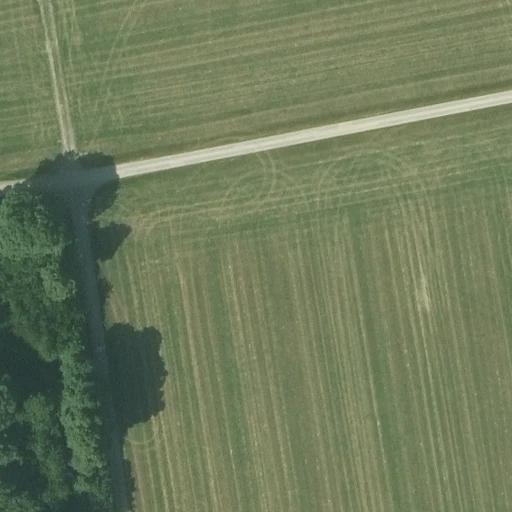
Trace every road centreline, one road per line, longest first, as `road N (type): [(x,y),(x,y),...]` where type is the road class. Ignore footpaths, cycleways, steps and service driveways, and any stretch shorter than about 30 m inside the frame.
road 1 (unclassified): [(78,176),(511,92)]
road 2 (unclassified): [(129,511),(78,176)]
road 3 (track): [(78,176),(49,0)]
